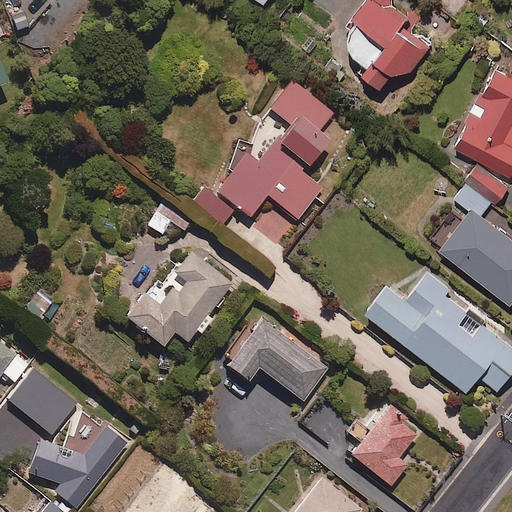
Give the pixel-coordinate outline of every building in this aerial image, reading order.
[(387,3),(381,0),(362,0),(353,13),(357,19),(353,35),(355,44),(368,59),(363,69),(381,84),(391,72),(411,66),(429,43),(403,22),(410,12),(396,1),(387,3)] [(511,77),(497,69),(456,146),(509,175),(511,168),(511,77)] [(246,149),(214,188),(248,215),(267,190),(298,214),(320,186),(296,167),(302,159),(309,165),(332,137),(320,128),(334,111),(292,78),(268,108),(286,122),(257,158),(246,149)] [(511,187),(511,186),(478,162),(465,180),(499,205),(511,187)] [(230,213),(201,189),(191,200),(221,225),(230,213)] [(511,302),(511,300),(511,235),(472,205),(439,248),(511,302)] [(231,280),(189,248),(171,271),(184,281),(177,290),(171,286),(157,304),(143,293),(125,316),(160,343),(171,328),(186,339),(231,280)] [(387,278),(361,311),(467,395),(482,376),(496,387),(511,367),(511,345),(444,292),(448,287),(429,272),(410,296),(387,278)] [(56,306),(38,291),(23,309),(41,324),(56,306)] [(87,310),(70,299),(49,330),(66,341),(87,310)] [(260,317),(225,362),(247,379),(257,366),(301,400),(326,368),(260,317)] [(0,371),(14,354),(0,342),(0,371)] [(76,403),(33,369),(8,401),(51,435),(76,403)] [(406,415),(389,403),(352,454),(390,482),(405,462),(398,457),(415,433),(400,422),(406,415)] [(75,507),(126,442),(105,425),(83,452),(39,437),(26,472),(57,483),(53,489),(75,507)] [(358,511),(363,506),(320,474),(290,511),(358,511)] [(0,511),(64,511),(49,500),(39,511),(3,511),(0,509),(0,511)]
